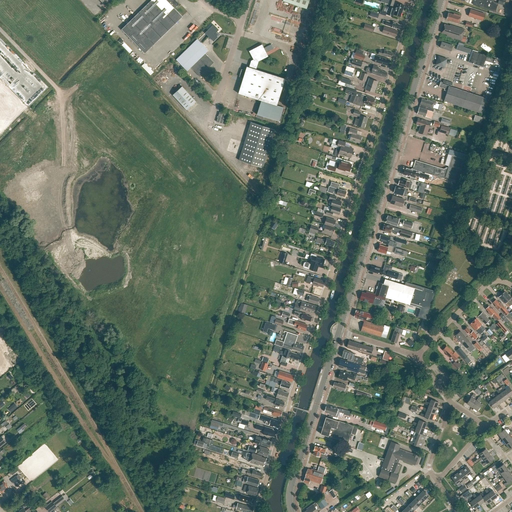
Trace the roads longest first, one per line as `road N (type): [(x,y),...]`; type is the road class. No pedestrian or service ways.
road 1 (unclassified): [(256,511),(415,0)]
road 2 (secondary): [(338,331),(441,0)]
road 3 (secondary): [(291,511),(290,486),(338,331)]
road 4 (residential): [(417,356),(487,283),(511,286)]
